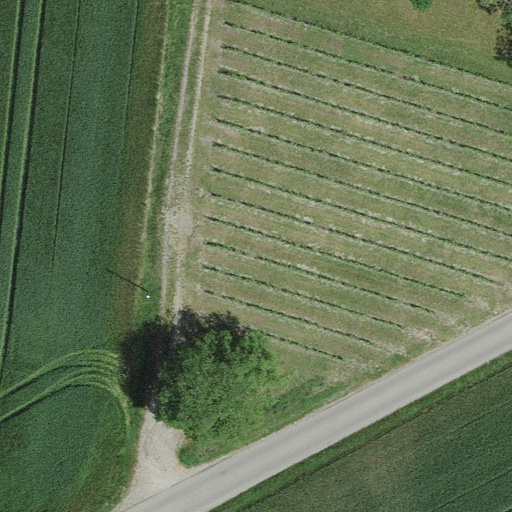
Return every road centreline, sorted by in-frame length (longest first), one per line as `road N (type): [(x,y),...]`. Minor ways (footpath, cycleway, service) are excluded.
road 1 (track): [(205,0),(172,227),(149,511)]
road 2 (unclassified): [(511,329),(165,511)]
